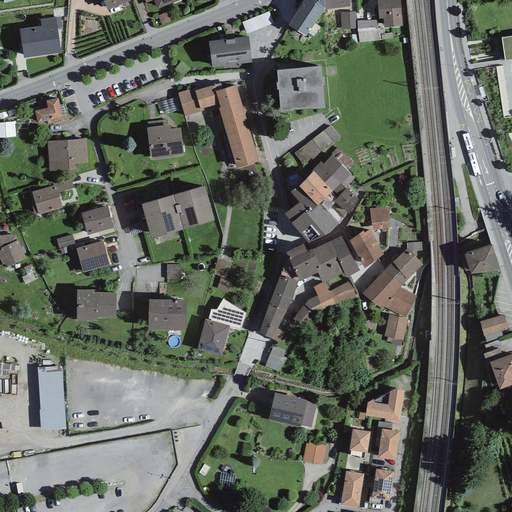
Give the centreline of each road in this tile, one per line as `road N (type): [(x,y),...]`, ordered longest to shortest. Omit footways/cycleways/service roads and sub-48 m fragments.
road 1 (residential): [(290,0),(255,75),(283,207),(280,260)]
road 2 (primary): [(493,198),(455,69),(446,0)]
road 3 (residential): [(71,73),(134,265)]
road 4 (residential): [(250,0),(71,73)]
road 5 (residential): [(260,317),(239,375),(178,473)]
